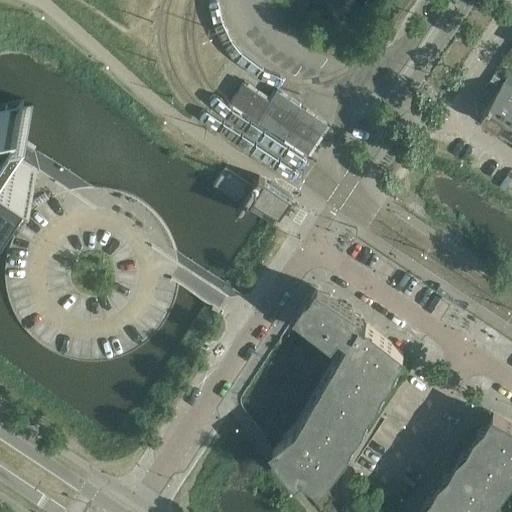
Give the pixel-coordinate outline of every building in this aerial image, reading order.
[(329,123),(277,88),(270,98),(244,80),(231,100),(308,153),(329,123)] [(498,126),(511,104),(511,86),(504,81),(481,115),(498,126)] [(38,169),(29,163),(3,146),(5,143),(7,145),(10,140),(14,133),(12,132),(6,127),(10,121),(17,125),(21,124),(28,109),(14,112),(19,103),(0,105),(0,224),(1,225),(38,169)] [(511,135),(511,104),(498,126),(511,135)] [(292,200),(264,181),(265,179),(259,175),(257,179),(256,179),(255,179),(255,180),(254,181),(253,182),(253,183),(254,184),(253,185),(225,167),(213,185),(241,203),(236,211),(246,209),(252,199),(280,218),(292,200)] [(381,388),(391,376),(390,368),(396,363),(404,353),(366,324),(352,314),(353,312),(361,317),(362,316),(318,286),(311,297),(306,299),(297,313),(317,328),(332,340),(338,332),(355,346),(343,360),(347,363),(328,386),(331,388),(313,411),(317,414),(305,428),(299,424),(292,433),(273,447),(296,477),(303,472),(320,485),(346,452),(345,444),(351,439),(361,427),(360,418),(366,414),(376,402),(375,393),(381,388)] [(478,511),(489,493),(492,495),(506,469),(510,472),(511,467),(511,422),(494,413),(487,424),(485,432),(477,434),(470,447),(468,455),(459,457),(452,471),(450,479),(442,481),(434,494),(432,502),(424,504),(419,511),(478,511)]
